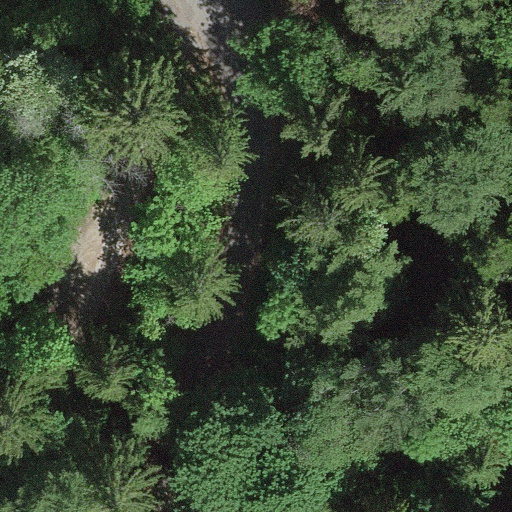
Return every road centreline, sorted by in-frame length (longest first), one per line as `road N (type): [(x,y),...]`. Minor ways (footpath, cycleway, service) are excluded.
road 1 (track): [(8,511),(134,233),(177,0)]
road 2 (unclassified): [(205,0),(241,67),(256,155),(234,272),(156,511)]
road 3 (track): [(383,0),(511,21)]
